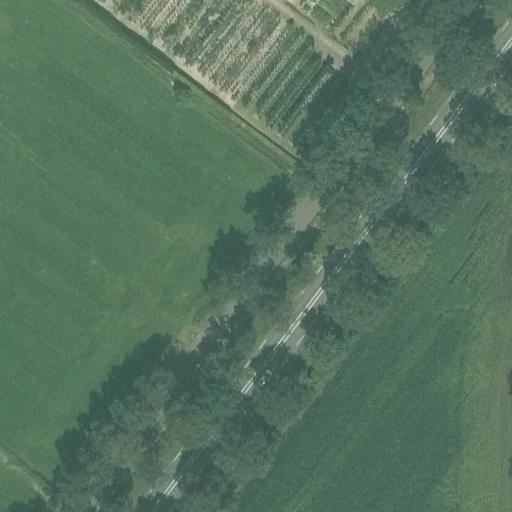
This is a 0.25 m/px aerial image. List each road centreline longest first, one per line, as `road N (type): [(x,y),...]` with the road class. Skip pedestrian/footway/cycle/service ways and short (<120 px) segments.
road 1 (unclassified): [(77,511),(467,0)]
road 2 (primary): [(152,511),(511,40)]
